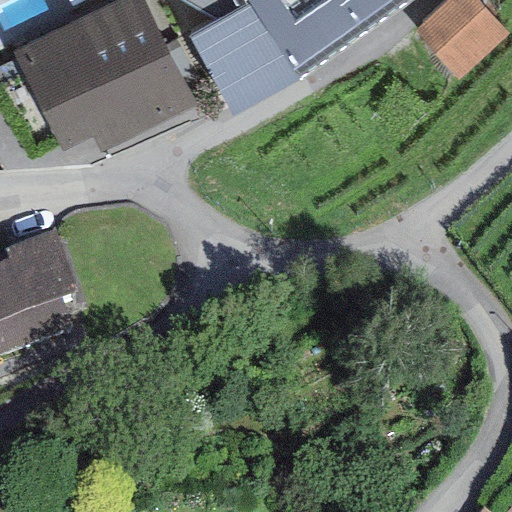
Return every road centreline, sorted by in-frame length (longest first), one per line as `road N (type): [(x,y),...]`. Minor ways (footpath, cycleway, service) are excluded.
road 1 (residential): [(407,243),(450,272),(484,313),(506,377),(490,444),(442,511)]
road 2 (residential): [(143,157),(293,93),(424,0)]
road 3 (residential): [(143,157),(199,229),(248,252),(313,261),(407,243)]
road 4 (residential): [(0,186),(68,179),(143,157)]
road 5 (residential): [(407,243),(511,148)]
